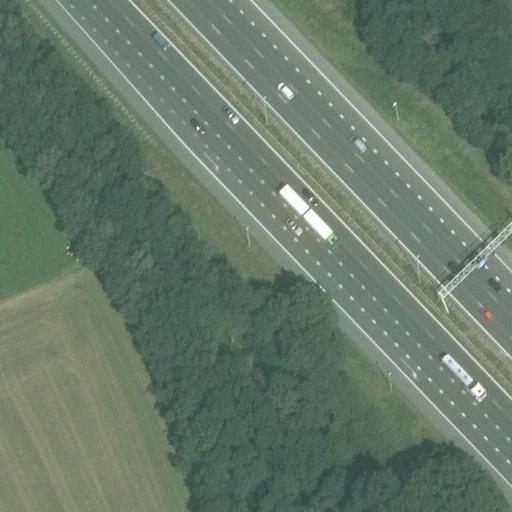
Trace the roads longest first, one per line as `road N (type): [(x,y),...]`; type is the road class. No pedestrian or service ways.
road 1 (motorway): [(97,0),(511,434)]
road 2 (motorway): [(511,327),(198,0)]
